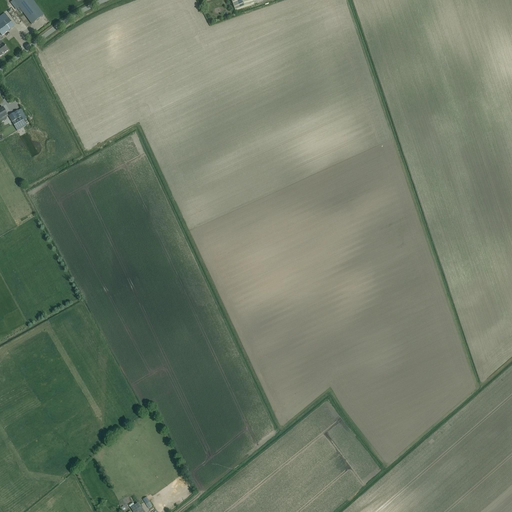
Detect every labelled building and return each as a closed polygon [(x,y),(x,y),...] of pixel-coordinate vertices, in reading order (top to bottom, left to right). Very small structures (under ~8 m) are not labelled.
[(44,15),(41,11),(31,0),(13,0),(32,24),(44,15)] [(230,0),(235,11),(253,4),(251,0),(230,0)] [(14,26),(4,13),(0,16),(0,34),(1,36),(14,26)] [(0,56),(8,50),(3,43),(3,44),(1,41),(0,41),(0,56)] [(18,110),(8,116),(12,122),(22,117),(18,110)] [(22,118),(13,123),(16,129),(25,124),(22,118)]
